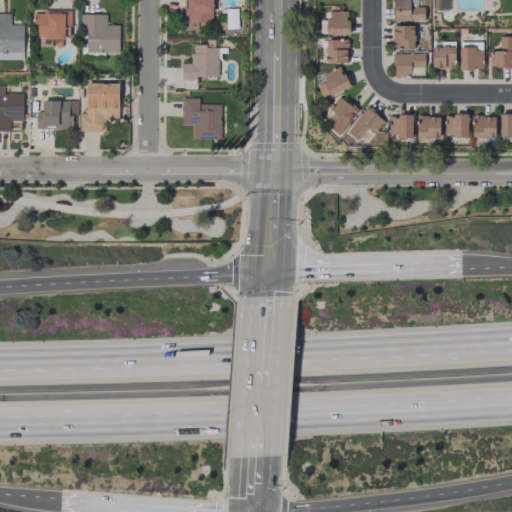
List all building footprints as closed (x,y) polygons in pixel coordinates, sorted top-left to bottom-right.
[(211,0),(183,0),(184,24),(211,24),(211,0)] [(415,0),(392,0),(392,19),(423,20),(423,6),(415,5),(415,0)] [(34,38),(64,38),(64,25),(70,25),(70,10),(34,10),(34,38)] [(348,11),(329,10),(329,19),(320,18),(319,33),(347,34),(348,11)] [(9,13),(0,12),(0,49),(22,49),(22,23),(10,24),(9,13)] [(118,24),(105,24),(105,14),(79,13),(79,30),(86,30),(86,52),(118,52),(118,24)] [(413,24),(391,25),(392,47),(413,47),(413,24)] [(511,35),(498,36),(498,50),(489,49),(489,67),(511,66),(511,35)] [(324,39),(325,62),(346,62),(346,39),(324,39)] [(458,45),(458,68),(481,69),(481,41),(469,41),(469,46),(458,45)] [(180,63),(180,77),(218,77),(217,45),(190,45),(191,63),(180,63)] [(431,45),(430,67),(453,68),(454,46),(431,45)] [(423,75),(423,52),(392,53),(392,75),(423,75)] [(324,80),(316,84),(323,98),(349,85),(339,65),(321,74),(324,80)] [(118,82),(85,82),(84,113),(78,112),(77,130),(104,131),(104,119),(117,120),(118,82)] [(21,92),(3,92),(3,85),(0,84),(0,129),(8,130),(8,120),(22,120),(21,92)] [(332,121),(329,128),(341,134),(355,106),(336,96),(325,117),(332,121)] [(220,103),(198,103),(198,97),(181,97),(180,124),(192,124),(191,138),(219,138),(220,103)] [(76,99),(40,100),(40,111),(35,111),(35,128),(71,127),(70,114),(76,114),(76,99)] [(366,127),(374,133),(384,121),(365,106),(346,130),(357,138),(366,127)] [(443,113),(443,135),(466,135),(467,114),(443,113)] [(511,113),(498,114),(498,134),(511,134),(511,113)] [(411,136),(411,115),(389,115),(389,136),(411,136)] [(439,115),(416,115),(415,136),(438,136),(439,115)] [(494,136),(494,115),(471,115),(471,136),(494,136)]
